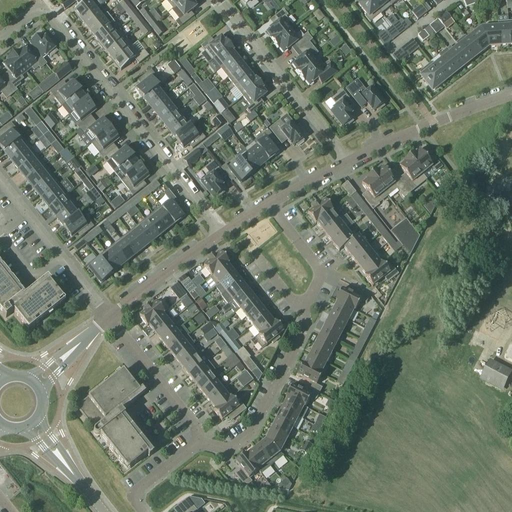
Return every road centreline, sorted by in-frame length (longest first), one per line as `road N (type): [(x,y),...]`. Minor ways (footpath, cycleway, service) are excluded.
road 1 (residential): [(221,234),(50,18),(29,15),(0,40)]
road 2 (residential): [(346,162),(218,0)]
road 3 (residential): [(301,313),(304,328),(251,431),(229,447),(195,446)]
road 4 (residential): [(511,96),(346,162)]
road 5 (residential): [(107,319),(0,183)]
road 6 (residential): [(195,446),(197,431),(107,319)]
road 7 (residential): [(221,234),(107,319)]
road 8 (residential): [(301,313),(320,273),(269,206)]
